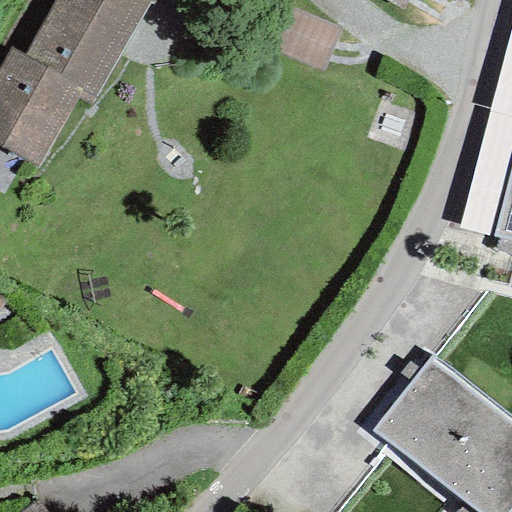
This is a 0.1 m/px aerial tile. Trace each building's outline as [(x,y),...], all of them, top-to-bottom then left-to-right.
[(0,65),(0,147),(37,167),(78,96),(89,104),(149,3),(152,4),(154,0),(55,0),(24,55),(10,48),(0,65)] [(376,0),(399,15),(409,0),(376,0)] [(511,23),(460,229),(495,237),(511,166),(511,23)] [(511,241),(511,166),(495,237),(511,241)] [(371,430),(438,485),(499,410),(431,358),(371,430)] [(511,511),(511,420),(499,410),(438,485),(472,511),(511,511)]
